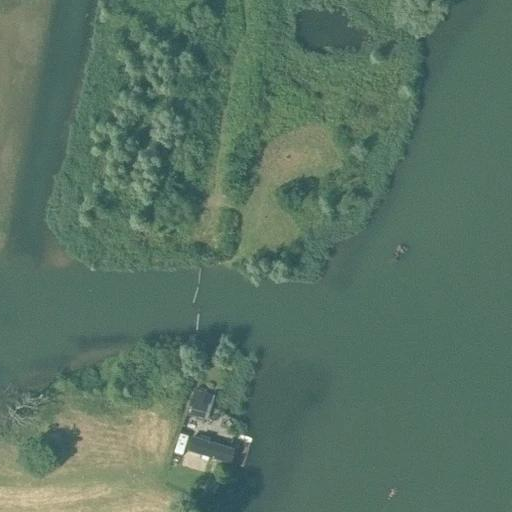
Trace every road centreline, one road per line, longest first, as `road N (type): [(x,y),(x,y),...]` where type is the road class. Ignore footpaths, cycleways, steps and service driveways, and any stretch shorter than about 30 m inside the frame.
road 1 (track): [(204,242),(251,0)]
road 2 (track): [(0,510),(47,510),(158,486)]
